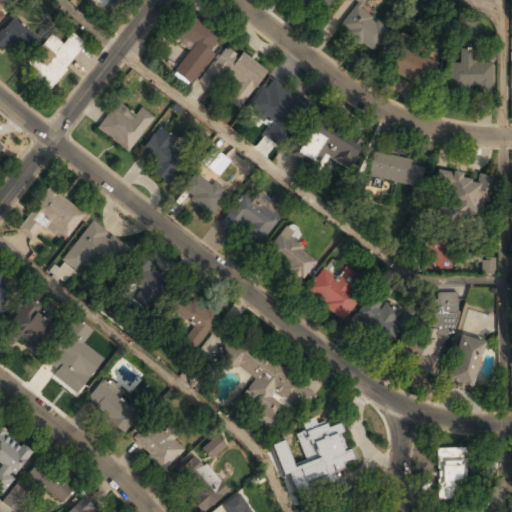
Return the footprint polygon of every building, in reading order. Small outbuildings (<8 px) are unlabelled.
[(300,0),(319,14),(329,0),(300,0)] [(337,29),(369,55),(389,30),(356,5),(337,29)] [(471,34),(474,15),(455,11),(452,31),(471,34)] [(221,40),(190,17),(173,40),(188,51),(172,73),(189,85),(221,40)] [(9,42),(26,56),(39,40),(12,18),(0,32),(0,48),(2,50),(9,42)] [(83,43),(71,34),(64,45),(49,35),(24,73),(51,91),(83,43)] [(425,83),(438,50),(398,34),(385,68),(425,83)] [(225,45),(200,83),(212,91),(222,76),(235,85),(225,101),(240,110),(265,72),(225,45)] [(492,90),(492,62),(471,63),(471,51),(458,51),(459,63),(445,63),(445,90),(492,90)] [(301,96),(270,83),(258,112),(290,124),(301,96)] [(128,153),(153,118),(139,108),(134,116),(116,103),(96,130),(128,153)] [(308,123),(298,158),(319,164),(322,154),(352,164),(360,139),(308,123)] [(149,171),(165,182),(188,150),(158,128),(140,153),(154,164),(149,171)] [(368,177),(412,186),(417,161),(373,152),(368,177)] [(210,216),(226,195),(194,170),(177,191),(210,216)] [(487,178),(478,176),(477,178),(436,171),(433,187),(445,189),(440,218),(479,225),(487,178)] [(65,238),(84,215),(50,187),(15,229),(31,242),(47,223),(65,238)] [(261,244),(280,215),(242,190),(223,219),(261,244)] [(301,280),(317,258),(295,243),(302,233),(287,222),(264,254),(301,280)] [(61,258),(81,277),(114,241),(93,223),(61,258)] [(146,306),(162,282),(149,273),(154,266),(140,256),(119,288),(146,306)] [(495,273),(495,257),(481,257),(481,274),(495,273)] [(53,274),(64,282),(73,270),(63,262),(53,274)] [(343,320),(360,297),(346,286),(355,273),(345,266),(337,277),(323,266),(304,291),(343,320)] [(0,274),(0,302),(13,284),(0,274)] [(458,298),(425,289),(405,364),(438,373),(458,298)] [(373,293),(353,315),(385,346),(405,324),(373,293)] [(180,344),(193,352),(216,315),(183,294),(172,312),(192,325),(180,344)] [(26,304),(0,335),(13,346),(18,339),(36,353),(56,328),(26,304)] [(234,335),(219,357),(253,381),(237,404),(272,429),(288,406),(298,413),(314,391),(234,335)] [(483,343),(457,337),(448,383),(473,388),(483,343)] [(60,342),(44,365),(80,391),(94,372),(84,364),(87,361),(60,342)] [(124,433),(143,408),(103,377),(84,402),(124,433)] [(131,439),(161,471),(184,450),(153,418),(131,439)] [(285,495),(356,472),(339,420),(317,428),(314,418),(299,423),(302,431),(293,434),(302,459),(290,463),(282,439),(268,444),(285,495)] [(0,463),(1,464),(0,465),(0,490),(2,492),(30,451),(0,431),(0,463)] [(211,459),(226,445),(215,435),(201,448),(211,459)] [(436,449),(438,494),(464,493),(463,448),(436,449)] [(27,474),(60,504),(73,490),(40,460),(27,474)] [(200,511),(204,511),(227,489),(214,476),(189,501),(200,511)] [(0,501),(12,511),(15,511),(29,495),(14,483),(0,500),(0,501)] [(453,508),(454,511),(509,511),(497,486),(453,508)] [(221,503),(226,511),(251,511),(239,492),(221,503)] [(90,511),(80,501),(69,511),(90,511)]
